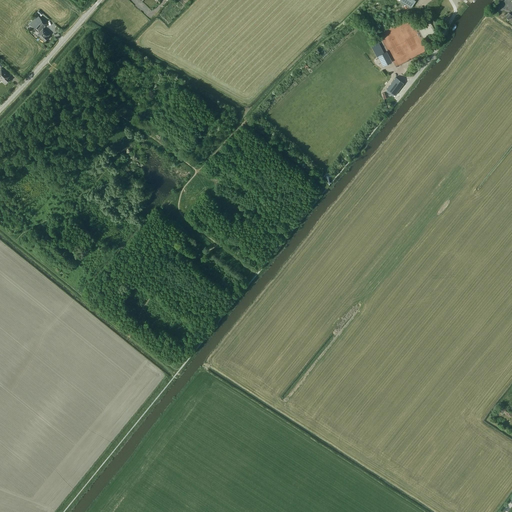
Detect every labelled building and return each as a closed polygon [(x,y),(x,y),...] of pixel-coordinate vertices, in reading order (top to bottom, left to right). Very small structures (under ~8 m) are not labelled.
[(37,15),(29,24),(32,27),(40,18),(37,15)] [(47,24),(40,18),(32,27),(39,33),(38,34),(44,41),(48,37),(47,37),(49,35),(43,29),(47,24)] [(391,62),(386,52),(384,53),(378,42),(371,45),(377,57),(378,56),(383,66),(391,62)] [(399,69),(402,76),(413,71),(409,63),(399,69)] [(4,83),(5,81),(6,83),(9,79),(8,78),(10,76),(1,68),(0,69),(0,81),(1,80),(4,83)] [(395,95),(404,83),(403,83),(396,77),(395,78),(387,89),(395,95)]
